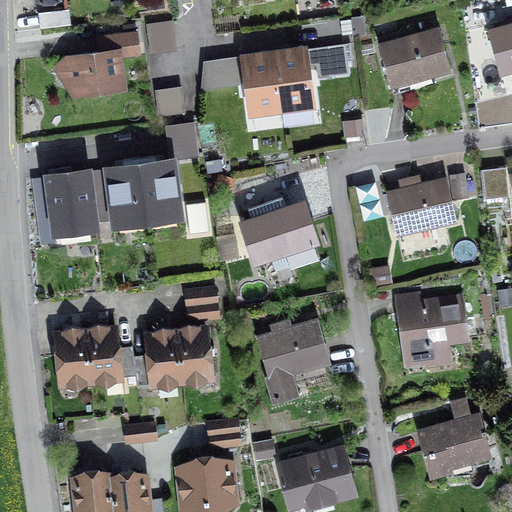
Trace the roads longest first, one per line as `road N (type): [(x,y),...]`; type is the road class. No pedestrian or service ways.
road 1 (residential): [(389,511),(336,162),(511,136)]
road 2 (residential): [(0,74),(2,168),(40,511)]
